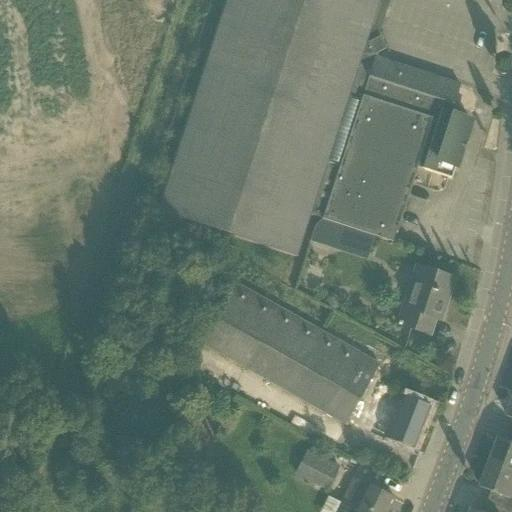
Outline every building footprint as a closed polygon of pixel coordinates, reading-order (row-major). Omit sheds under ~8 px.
[(367,35),(377,38),(389,0),(225,0),(156,212),(296,258),(310,216),(367,35)] [(377,38),(367,35),(310,216),(322,220),(321,221),(313,231),(310,242),(332,249),(340,227),(392,243),(416,168),(421,170),(440,112),(449,115),(452,106),(453,107),(460,86),(376,59),(377,57),(376,54),(385,50),(379,38),(377,38)] [(450,179),(469,121),(449,115),(440,112),(421,170),(430,173),(450,179)] [(440,321),(453,280),(415,267),(410,284),(414,285),(407,309),(403,308),(397,326),(429,336),(434,320),(440,321)] [(380,365),(234,283),(200,343),(345,426),(380,365)] [(325,302),(330,309),(335,311),(339,308),(340,303),(336,296),(330,294),(326,297),(325,302)] [(100,386),(118,393),(128,367),(110,360),(100,386)] [(412,450),(429,408),(402,398),(394,419),(382,414),(374,435),(412,450)] [(499,439),(489,464),(511,472),(511,437),(510,443),(499,439)] [(339,468),(306,451),(294,476),(326,492),(339,468)] [(511,511),(511,499),(510,499),(511,494),(511,472),(489,464),(480,488),(491,492),(487,504),(511,511)] [(387,511),(394,499),(351,479),(339,504),(335,511),(387,511)]
